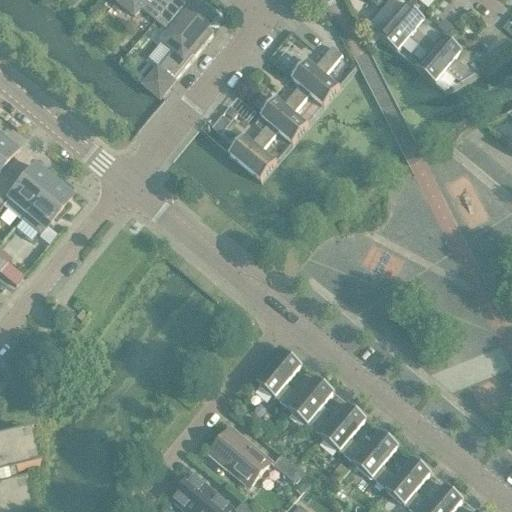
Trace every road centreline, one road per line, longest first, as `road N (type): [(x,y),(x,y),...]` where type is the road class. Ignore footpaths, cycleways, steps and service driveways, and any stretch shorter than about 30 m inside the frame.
road 1 (tertiary): [(511,501),(292,319)]
road 2 (residential): [(150,511),(145,507),(292,319)]
road 3 (residential): [(132,188),(270,25),(257,12)]
road 4 (tertiary): [(292,319),(132,188)]
road 5 (residential): [(0,345),(132,188)]
road 6 (tertiary): [(132,188),(0,78)]
